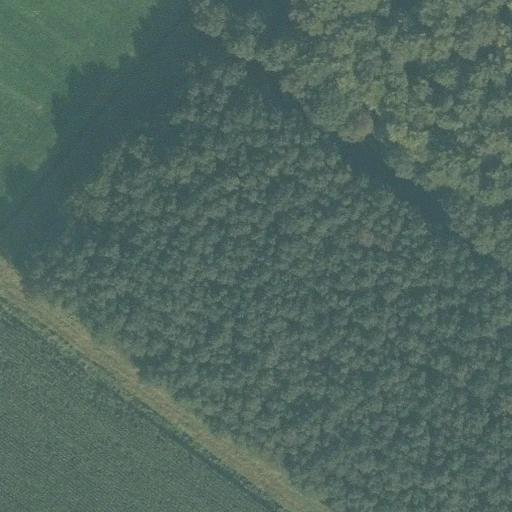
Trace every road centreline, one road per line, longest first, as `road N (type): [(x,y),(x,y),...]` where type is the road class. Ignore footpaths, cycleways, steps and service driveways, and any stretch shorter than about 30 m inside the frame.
road 1 (track): [(303,52),(285,78),(213,32),(187,37),(0,256)]
road 2 (track): [(0,276),(315,511)]
